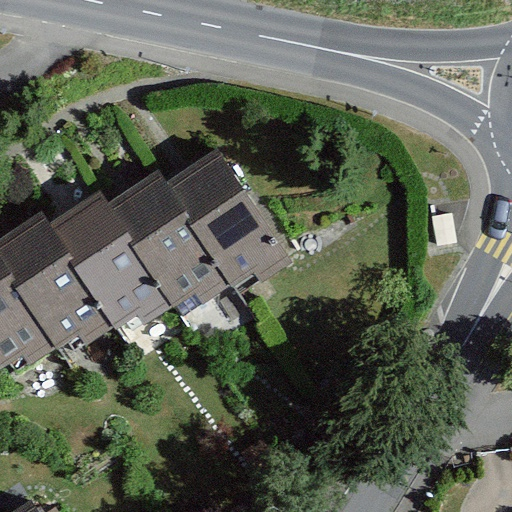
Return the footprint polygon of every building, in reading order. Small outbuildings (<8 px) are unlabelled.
[(287,272),(220,167),(166,201),(228,297),(234,306),(287,272)] [(166,201),(159,188),(108,221),(172,320),(178,329),(228,297),(166,201)] [(108,221),(101,210),(50,242),(116,345),(120,352),(172,320),(108,221)] [(50,242),(44,232),(0,260),(0,276),(60,370),(65,378),(116,345),(50,242)] [(0,387),(23,373),(32,387),(60,370),(0,276),(0,387)]
